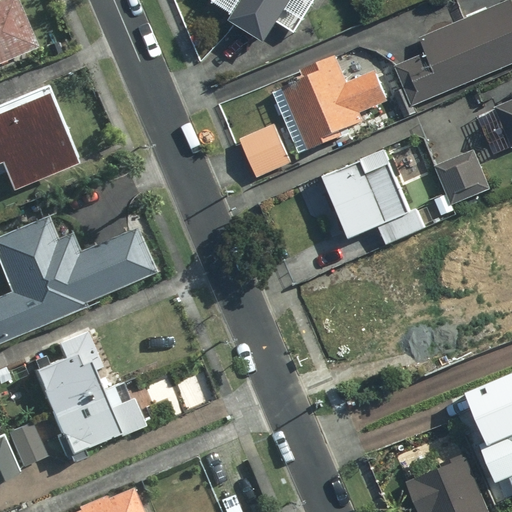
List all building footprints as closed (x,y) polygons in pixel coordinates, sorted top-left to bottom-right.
[(0,0),(0,60),(32,46),(11,0),(0,0)] [(241,0),(232,16),(267,37),(288,0),(241,0)] [(395,65),(412,106),(511,64),(511,2),(511,0),(504,0),(418,36),(425,52),(395,65)] [(376,73),(346,84),(335,54),(299,68),(303,78),(282,86),(307,149),(326,141),(323,135),(360,121),(357,112),(386,100),(376,73)] [(265,86),(240,99),(249,116),(273,103),(265,86)] [(0,170),(0,171),(9,191),(72,164),(42,96),(0,114),(0,170)] [(511,100),(494,108),(511,146),(511,145),(511,100)] [(276,127),(240,143),(255,179),(291,164),(276,127)] [(437,161),(452,201),(492,186),(476,146),(437,161)] [(350,237),(378,225),(387,244),(425,229),(416,207),(411,209),(386,150),(324,175),(350,237)] [(0,270),(9,292),(0,295),(0,338),(83,306),(81,301),(151,273),(132,227),(75,250),(69,235),(54,241),(44,218),(0,235),(0,270)] [(463,225),(407,249),(443,336),(409,350),(421,376),(511,337),(511,292),(499,298),(486,266),(481,269),(463,225)] [(31,371),(64,454),(136,426),(120,384),(97,392),(86,362),(74,366),(71,356),(31,371)] [(511,374),(467,393),(487,440),(478,444),(494,481),(510,475),(511,479),(511,374)] [(488,511),(467,460),(407,485),(418,511),(488,511)] [(139,511),(129,488),(71,511),(139,511)]
